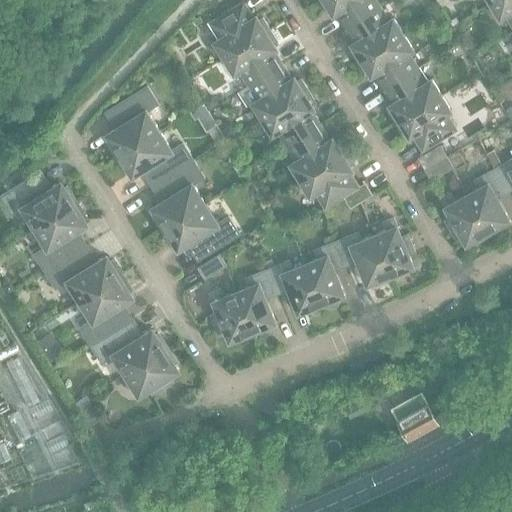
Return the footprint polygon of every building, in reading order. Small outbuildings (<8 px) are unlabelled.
[(379,6),(375,0),(320,0),(327,11),(331,9),(333,14),(337,12),(346,26),(379,6)] [(511,0),(493,0),(491,2),(500,18),(506,14),(511,24),(511,0)] [(224,57),(270,29),(263,17),(259,19),(256,15),(253,17),(243,2),(210,22),(220,38),(215,41),(224,57)] [(358,61),(403,33),(393,17),(388,20),(379,6),(346,26),(355,41),(352,43),(355,48),(351,50),(358,61)] [(282,64),(272,49),(276,47),(273,42),(277,40),(270,29),(224,57),(234,73),(240,69),(249,84),(282,64)] [(506,45),(511,40),(511,31),(502,38),(506,45)] [(417,67),(408,52),(413,49),(403,33),(358,61),(365,72),(369,70),(371,75),(375,73),(384,87),(417,67)] [(249,84),(239,90),(248,105),(253,102),(263,118),(308,90),(301,79),(297,81),(294,76),(291,78),(282,64),(249,84)] [(396,122),(441,94),(431,78),(426,82),(417,67),(384,87),(393,102),(390,104),(393,109),(389,111),(396,122)] [(159,130),(147,110),(158,103),(147,86),(106,111),(116,128),(106,134),(111,140),(107,142),(116,157),(159,130)] [(320,125),(311,110),(314,108),(311,103),(315,101),(308,90),(263,118),(272,134),(278,130),(287,145),(320,125)] [(219,103),(213,93),(203,99),(209,109),(219,103)] [(455,129),(446,113),(451,110),(441,94),(396,122),(403,134),(407,131),(409,136),(413,134),(423,149),(455,129)] [(237,133),(231,124),(221,129),(227,139),(237,133)] [(301,179),(346,151),(339,140),(335,142),(332,137),(329,139),(320,125),(287,145),(296,160),(291,163),(301,179)] [(193,160),(183,143),(172,149),(159,130),(116,157),(125,171),(128,169),(133,176),(142,170),(152,185),(193,160)] [(452,167),(446,156),(440,146),(419,157),(431,178),(452,167)] [(346,151),(301,179),(310,195),(316,192),(325,207),(344,195),(358,186),(349,171),(352,169),(349,164),(353,162),(346,151)] [(511,158),(495,168),(508,191),(511,188),(511,158)] [(205,203),(193,183),(204,176),(193,160),(152,185),(161,201),(152,207),(156,214),(153,216),(162,230),(205,203)] [(258,177),(259,170),(256,165),(247,171),(252,180),(258,177)] [(509,219),(497,197),(508,191),(495,168),(475,179),(479,187),(467,194),(490,235),(504,226),(503,223),(509,219)] [(75,200),(66,186),(63,188),(58,181),(49,187),(39,171),(0,195),(0,200),(8,214),(19,207),(32,227),(75,200)] [(358,186),(344,195),(351,206),(360,200),(371,193),(365,183),(358,187),(358,186)] [(490,235),(467,194),(455,201),(450,193),(441,198),(451,216),(445,220),(455,236),(460,233),(466,243),(473,239),(475,243),(490,235)] [(85,245),(75,229),(85,223),(80,217),(84,215),(75,200),(32,227),(44,247),(33,254),(44,271),(85,245)] [(239,233),(228,216),(218,223),(205,203),(162,230),(171,244),(174,242),(178,249),(188,243),(198,259),(239,233)] [(414,251),(407,234),(401,236),(393,217),(384,221),(387,229),(374,234),(392,278),(407,271),(406,268),(413,265),(408,253),(414,251)] [(392,278),(374,234),(361,240),(357,232),(336,240),(346,265),(357,260),(367,284),(374,280),(376,284),(392,278)] [(344,293),(334,269),(346,265),(336,240),(315,249),(318,257),(305,263),(323,306),(338,300),(337,296),(344,293)] [(121,274),(112,259),(108,261),(104,255),(95,261),(85,245),(44,271),(54,287),(65,281),(77,301),(121,274)] [(205,277),(225,265),(219,254),(199,267),(205,277)] [(323,306),(305,263),(292,268),(289,260),(275,266),(271,258),(264,261),(267,269),(277,293),(289,288),(298,312),(306,309),(307,312),(323,306)] [(275,321),(266,297),(277,293),(267,269),(246,277),(249,286),(236,291),(254,334),(269,328),(268,324),(275,321)] [(131,318),(121,303),(130,297),(126,290),(129,288),(121,274),(77,301),(90,321),(79,327),(89,344),(131,318)] [(14,288),(9,281),(2,286),(7,293),(14,288)] [(254,334),(236,291),(223,296),(220,288),(210,292),(218,312),(212,314),(219,331),(225,329),(230,340),(237,337),(238,341),(254,334)] [(166,346),(157,333),(154,335),(150,328),(140,334),(131,318),(89,344),(100,361),(111,354),(122,373),(166,346)] [(50,332),(36,340),(49,362),(63,353),(50,332)] [(168,375),(176,370),(172,363),(175,361),(166,346),(122,373),(136,395),(147,388),(151,394),(171,381),(168,375)] [(98,418),(85,397),(74,403),(87,424),(98,418)] [(438,423),(428,404),(398,420),(408,439),(438,423)]
